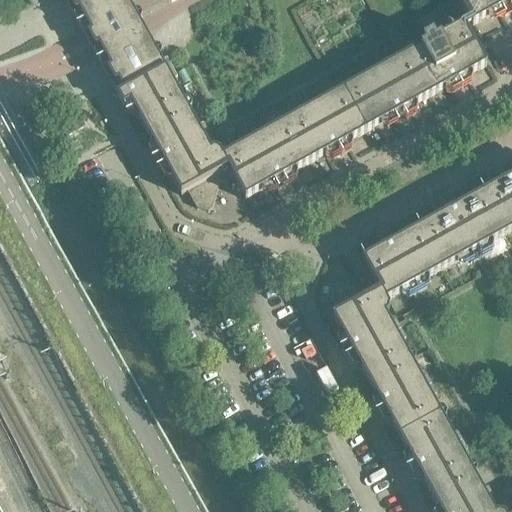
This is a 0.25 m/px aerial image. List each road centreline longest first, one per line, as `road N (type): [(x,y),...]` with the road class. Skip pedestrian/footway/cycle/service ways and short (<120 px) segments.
road 1 (residential): [(0,174),(190,511)]
road 2 (residential): [(418,511),(300,300),(299,260)]
road 3 (residential): [(510,93),(270,224)]
road 4 (residential): [(270,224),(227,248),(173,228),(100,98)]
road 5 (residential): [(299,260),(511,142)]
